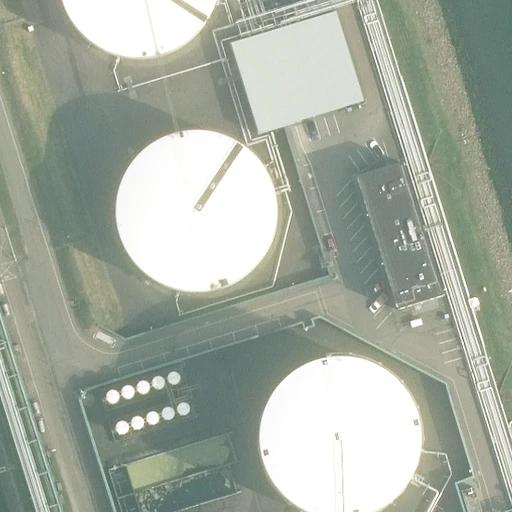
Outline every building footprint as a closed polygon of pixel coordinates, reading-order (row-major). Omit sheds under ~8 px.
[(66,0),(68,4),(72,13),(78,22),(85,30),(93,37),(102,43),(112,47),(122,50),(132,52),(143,53),(154,52),(164,49),(174,46),(183,41),(192,34),(200,27),(206,19),(212,10),(216,0),(215,0),(66,0)] [(336,7),(229,39),(256,134),(367,103),(336,7)] [(265,219),(265,209),(264,198),(261,188),(257,178),(252,169),(245,161),(238,153),(229,147),(220,142),(210,138),(200,135),(189,134),(179,134),(168,136),(158,139),(148,143),(139,149),(131,156),(124,164),(118,172),(113,182),(109,192),(107,202),(106,213),(107,223),(109,234),(112,244),(117,253),(123,262),(130,270),(138,277),(147,282),(157,287),(167,290),(177,292),(188,292),(198,292),(209,289),(219,285),(228,280),(237,274),(244,267),(251,259),(256,250),(261,240),(264,230),(265,219)] [(394,313),(443,298),(402,164),(353,180),(394,313)] [(410,444),(410,434),(409,423),(406,413),(402,403),(397,394),(390,386),(383,378),(374,372),(365,367),(355,363),(345,360),(334,359),(324,360),(313,361),(303,364),(293,369),(284,374),(276,381),(269,389),(263,398),(258,407),(254,417),(252,427),(251,438),(252,448),(254,459),(257,469),(262,478),(268,487),(275,495),(283,502),(292,508),(301,511),(360,511),(364,511),(373,506),(382,500),(389,492),(396,484),(402,475),(406,465),(409,455),(410,444)]
